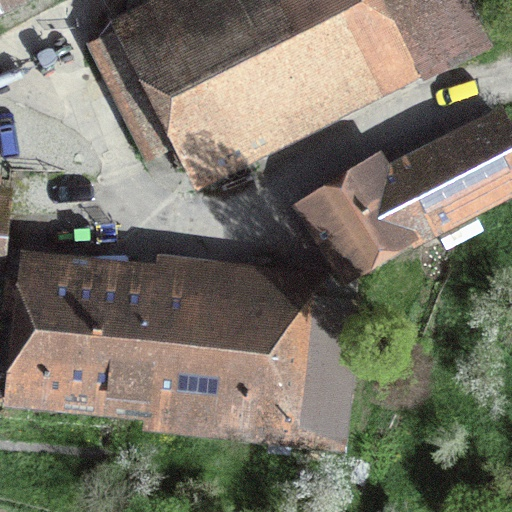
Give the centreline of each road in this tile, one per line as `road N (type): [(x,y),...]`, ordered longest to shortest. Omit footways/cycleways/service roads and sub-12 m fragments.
road 1 (track): [(48,28),(143,229)]
road 2 (track): [(56,231),(229,219)]
